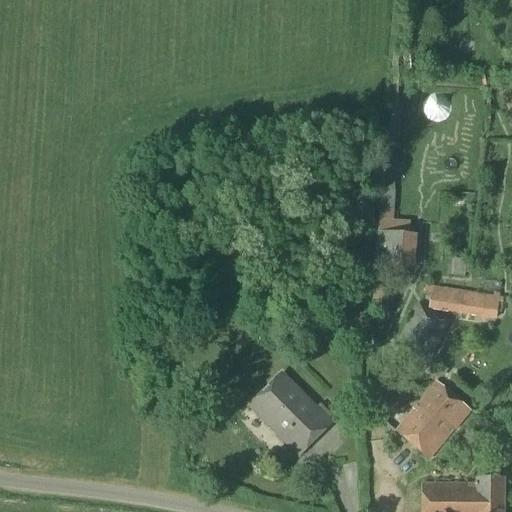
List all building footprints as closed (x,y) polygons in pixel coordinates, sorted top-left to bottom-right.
[(415,273),(417,238),(375,234),(373,269),(415,273)] [(495,319),(499,299),(432,289),(429,308),(495,319)] [(428,362),(450,322),(418,305),(396,345),(428,362)] [(298,458),(331,425),(281,375),(248,408),(298,458)] [(455,431),(470,413),(435,384),(395,432),(429,460),(454,430),(455,431)] [(502,511),(503,480),(476,480),(476,485),(421,485),(421,511),(502,511)]
